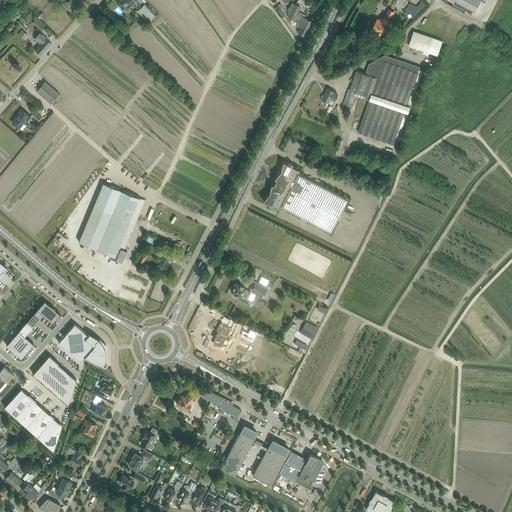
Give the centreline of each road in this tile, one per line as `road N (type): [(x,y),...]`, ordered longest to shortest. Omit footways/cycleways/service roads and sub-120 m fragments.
road 1 (unclassified): [(186,294),(196,297),(349,0)]
road 2 (unknown): [(304,44),(271,2),(250,12),(226,47),(161,195)]
road 3 (unknown): [(246,193),(340,243),(363,216),(355,195),(265,139)]
road 4 (primary): [(217,232),(338,0)]
road 5 (unclassified): [(328,0),(211,223)]
road 6 (unknown): [(311,71),(339,81),(382,54),(438,0)]
road 7 (secondary): [(342,445),(205,370)]
road 8 (unclassified): [(0,110),(102,0)]
road 9 (unknown): [(127,265),(74,235),(117,163)]
road 10 (primary): [(0,229),(112,316)]
road 11 (unknown): [(26,80),(117,163)]
